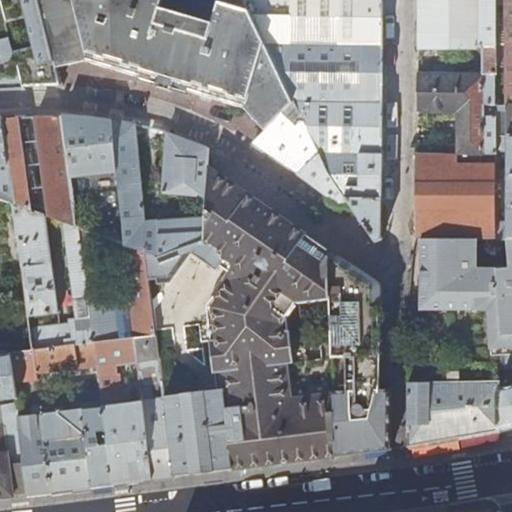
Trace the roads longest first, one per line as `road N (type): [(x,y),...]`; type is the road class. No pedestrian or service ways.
road 1 (residential): [(397,280),(337,222),(242,152),(190,127),(127,108),(0,104)]
road 2 (residential): [(397,280),(399,0)]
road 3 (residential): [(403,491),(397,280)]
road 4 (residential): [(403,491),(232,511)]
